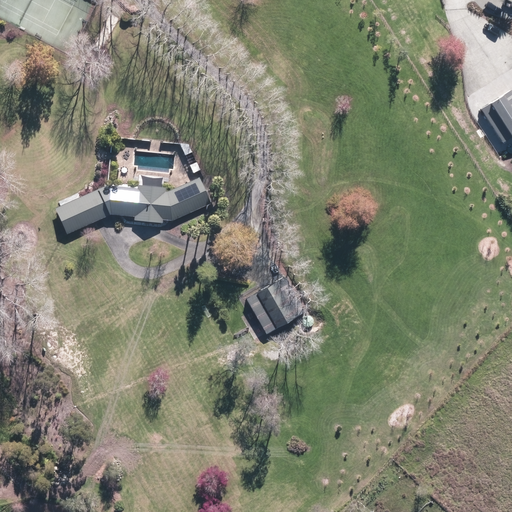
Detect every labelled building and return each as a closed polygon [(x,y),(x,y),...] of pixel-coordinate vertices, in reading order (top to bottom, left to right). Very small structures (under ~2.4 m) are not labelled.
[(511,134),(511,91),(510,88),(480,107),(501,141),(511,134)] [(193,174),(201,170),(187,141),(179,145),(193,174)] [(210,202),(198,177),(167,190),(165,190),(165,187),(137,184),(137,187),(106,183),(54,207),(66,233),(110,212),(134,215),(134,219),(162,222),(162,218),(171,219),(210,202)] [(70,281),(75,287),(81,281),(76,275),(70,281)] [(245,298),(265,332),(304,310),(285,275),(245,298)]
